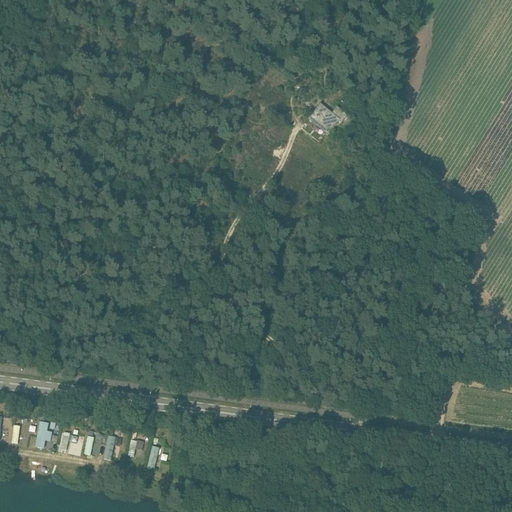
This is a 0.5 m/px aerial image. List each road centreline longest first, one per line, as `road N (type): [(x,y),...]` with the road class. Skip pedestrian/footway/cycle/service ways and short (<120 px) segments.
road 1 (tertiary): [(511,448),(0,380)]
road 2 (track): [(297,127),(270,182),(233,223),(222,250),(223,298)]
road 3 (track): [(223,298),(356,415)]
road 4 (track): [(511,334),(445,387),(431,436)]
